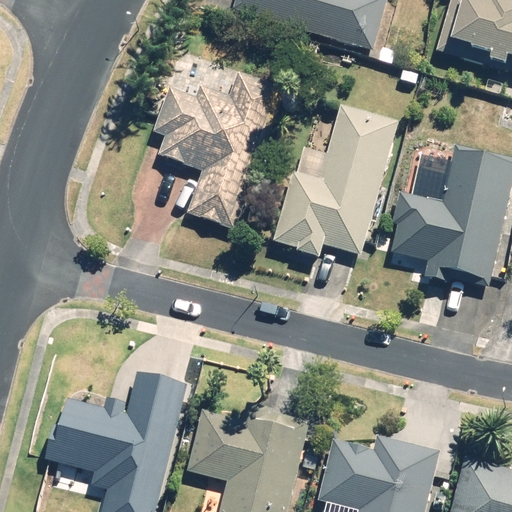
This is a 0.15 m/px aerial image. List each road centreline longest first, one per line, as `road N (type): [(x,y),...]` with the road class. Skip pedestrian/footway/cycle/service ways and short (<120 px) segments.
road 1 (residential): [(7,255),(511,382)]
road 2 (residential): [(7,255),(43,145),(103,17)]
